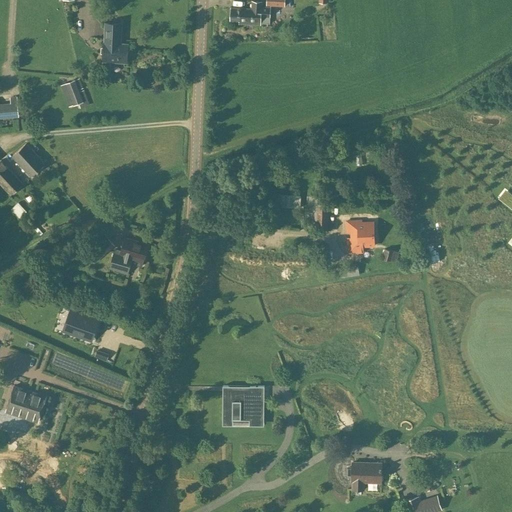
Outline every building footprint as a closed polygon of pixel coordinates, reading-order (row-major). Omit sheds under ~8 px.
[(261,7),(261,2),(252,2),(252,9),(231,8),(231,21),(240,21),(239,24),(260,25),(260,24),(270,24),(271,7),(261,7)] [(127,63),(128,45),(119,44),(120,24),(107,23),(106,43),(104,43),(103,62),(127,63)] [(102,83),(110,84),(111,77),(108,77),(108,75),(102,75),(102,83)] [(61,86),(69,107),(83,102),(75,81),(61,86)] [(0,118),(19,117),(17,97),(10,98),(11,103),(0,103),(0,118)] [(22,166),(31,176),(45,163),(35,153),(26,144),(17,153),(12,157),(22,166)] [(0,184),(11,196),(23,184),(1,160),(0,161),(0,184)] [(511,194),(509,193),(502,201),(511,209),(511,194)] [(300,195),(276,194),(276,207),(300,208),(300,195)] [(329,204),(321,204),(321,196),(307,196),(306,228),(328,229),(329,204)] [(27,211),(18,202),(10,210),(19,219),(27,211)] [(347,219),(348,253),(361,252),(361,247),(377,246),(376,217),(347,219)] [(125,238),(121,252),(115,250),(110,268),(128,273),(131,262),(142,265),(148,245),(125,238)] [(95,262),(105,253),(95,241),(85,250),(95,262)] [(399,262),(401,253),(385,249),(382,259),(399,262)] [(341,278),(359,275),(358,265),(339,268),(341,278)] [(76,313),(70,331),(92,339),(99,321),(76,313)] [(121,390),(127,377),(95,363),(93,368),(105,373),(101,381),(121,390)] [(38,422),(46,396),(14,386),(6,412),(38,422)] [(234,391),(224,391),(224,415),(232,415),(232,419),(241,419),(241,414),(251,414),(251,422),(263,422),(263,399),(252,399),(252,391),(241,391),(241,390),(234,390),(234,391)] [(382,463),(367,462),(352,462),(352,468),(347,468),(347,476),(352,476),(351,482),(353,482),(353,490),(363,490),(364,482),(381,483),(382,463)] [(403,501),(406,511),(424,511),(419,496),(403,501)]
